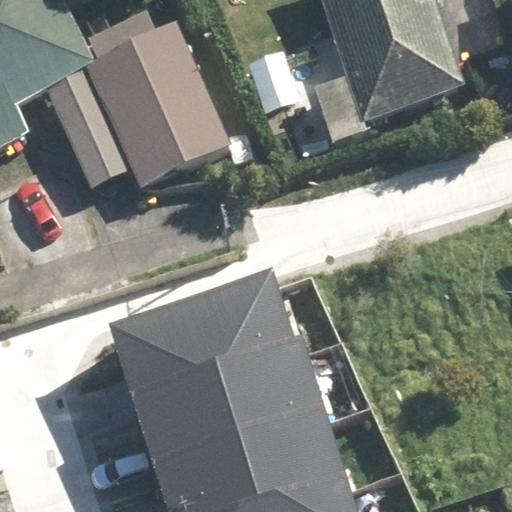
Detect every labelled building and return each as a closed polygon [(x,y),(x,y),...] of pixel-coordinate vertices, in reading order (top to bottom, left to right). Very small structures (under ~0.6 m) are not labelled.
[(0,0),(0,136),(31,120),(21,99),(100,58),(69,0),(0,0)] [(325,0),(369,133),(470,100),(438,0),(325,0)] [(180,29),(87,72),(140,189),(234,147),(180,29)] [(281,290),(117,341),(138,408),(303,357),(282,290),(281,290)] [(138,408),(137,408),(158,476),(323,425),(303,357),(138,408)] [(294,511),(346,496),(323,425),(158,476),(169,511),(294,511)] [(351,511),(346,496),(294,511),(351,511)]
